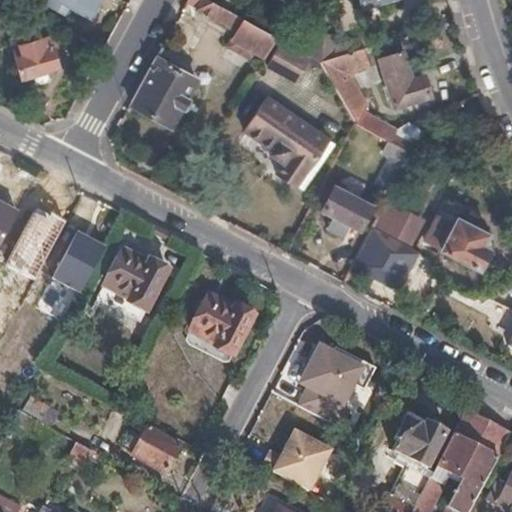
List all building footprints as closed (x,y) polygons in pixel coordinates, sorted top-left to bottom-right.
[(58,0),(43,0),(41,4),(63,15),(67,6),(58,2),(58,0)] [(86,16),(94,0),(58,0),(58,2),(67,6),(86,16)] [(264,56),(275,36),(255,25),(209,0),(186,0),(198,7),(197,8),(235,30),(231,38),(264,56)] [(319,60),(321,34),(322,31),(310,31),(308,53),(310,55),(319,60)] [(58,65),(48,33),(36,38),(34,32),(24,35),(25,40),(17,43),(18,46),(13,48),(15,54),(12,55),(19,77),(31,74),(33,79),(38,83),(44,81),(47,75),(45,69),(58,65)] [(319,62),(363,47),(360,36),(335,43),(335,35),(321,34),(319,60),(319,62)] [(284,74),(298,48),(282,40),(268,65),(284,74)] [(366,103),(349,74),(370,67),(363,47),(319,62),(335,89),(346,108),(355,123),(361,112),(366,103)] [(296,81),(310,55),(308,53),(298,48),(284,74),(296,81)] [(428,94),(421,72),(408,76),(400,50),(377,57),(388,91),(393,105),(428,94)] [(171,125),(195,80),(155,58),(130,103),(171,125)] [(294,187),(328,139),(267,95),(243,128),(270,148),(267,151),(281,162),(274,173),(294,187)] [(418,139),(422,133),(406,124),(396,130),(375,119),(361,112),(355,123),(359,125),(390,141),(410,152),(418,139)] [(420,158),(428,144),(418,139),(410,152),(420,158)] [(410,152),(390,141),(385,151),(405,162),(410,152)] [(395,179),(405,162),(385,151),(376,169),(395,179)] [(357,228),(369,205),(333,185),(320,208),(334,215),(332,220),(342,226),(345,221),(357,228)] [(397,231),(407,213),(384,199),(371,225),(394,237),(397,231)] [(52,260),(66,234),(17,207),(14,213),(54,235),(44,256),(52,260)] [(44,256),(54,235),(14,213),(0,237),(0,261),(4,263),(0,271),(0,273),(13,281),(18,271),(31,279),(36,270),(44,275),(52,260),(44,256)] [(408,236),(417,219),(407,213),(397,231),(408,236)] [(437,247),(450,222),(439,216),(426,241),(437,247)] [(478,244),(484,233),(454,216),(450,222),(437,247),(474,267),(484,248),(478,244)] [(106,247),(77,232),(53,278),(81,293),(106,247)] [(125,260),(129,253),(120,249),(117,255),(125,260)] [(142,311),(164,269),(147,259),(145,262),(129,253),(125,260),(117,255),(100,285),(126,300),(125,302),(142,311)] [(40,283),(44,275),(36,270),(31,279),(40,283)] [(211,304),(214,297),(206,293),(202,300),(211,304)] [(229,356),(252,313),(235,304),(233,307),(214,297),(211,304),(202,300),(187,330),(213,343),(212,347),(229,356)] [(332,351),(318,343),(301,375),(310,379),(306,387),(296,405),(338,427),(347,408),(341,405),(352,384),(362,389),(374,367),(334,346),(332,351)] [(310,379),(301,375),(297,382),(306,387),(310,379)] [(56,410),(30,396),(23,409),(49,423),(56,410)] [(48,427),(16,409),(11,418),(44,436),(48,427)] [(466,511),(488,473),(508,433),(463,409),(433,468),(443,473),(446,468),(461,476),(446,506),(456,511),(466,511)] [(409,511),(429,476),(431,472),(425,468),(445,430),(425,419),(422,425),(408,418),(405,424),(401,420),(391,437),(397,440),(392,450),(388,448),(385,455),(404,465),(389,494),(384,491),(374,509),(379,511),(409,511)] [(328,444),(291,426),(270,470),(308,488),(328,444)] [(162,471),(177,446),(144,428),(129,454),(162,471)] [(81,464),(89,449),(75,441),(67,456),(81,464)] [(511,511),(511,466),(501,485),(494,481),(484,499),(508,511),(511,511)] [(427,511),(443,482),(429,476),(409,511),(427,511)] [(15,511),(18,506),(0,496),(0,511),(15,511)]
